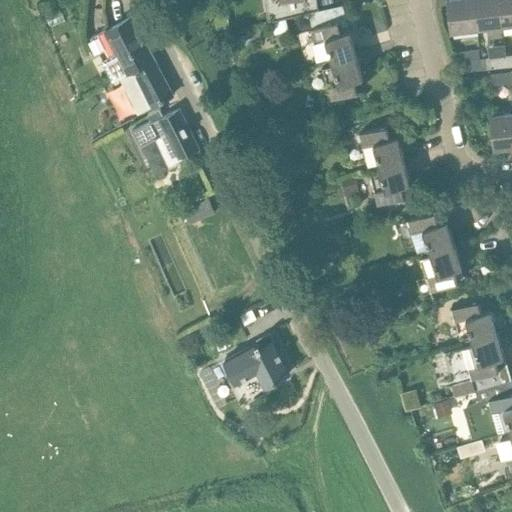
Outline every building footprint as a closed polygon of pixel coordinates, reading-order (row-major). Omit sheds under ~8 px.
[(279,0),(282,11),(268,14),(270,20),(319,8),(317,0),(279,0)] [(478,28),(474,0),(447,0),(452,31),(478,28)] [(474,0),(478,28),(503,25),(499,0),(474,0)] [(511,0),(499,0),(503,25),(511,23),(511,0)] [(224,27),(221,10),(211,12),(214,28),(224,27)] [(135,65),(154,57),(133,15),(91,37),(113,80),(121,76),(137,68),(135,65)] [(331,55),(332,58),(356,51),(350,29),(342,31),(338,19),(310,27),(320,58),(331,55)] [(483,69),(481,57),(480,57),(479,48),(449,51),(454,73),(483,69)] [(332,58),(333,63),(322,67),(331,98),(358,90),(355,79),(364,76),(356,51),(332,58)] [(481,57),(483,69),(508,66),(506,54),(481,57)] [(137,68),(121,76),(139,110),(151,104),(173,93),(154,57),(135,65),(137,68)] [(511,82),(511,70),(486,73),(488,85),(511,82)] [(148,112),(151,120),(132,129),(132,130),(134,129),(141,144),(160,135),(165,147),(170,145),(176,159),(199,148),(180,107),(163,114),(159,107),(148,112)] [(511,145),(511,112),(491,115),(495,148),(511,145)] [(390,136),(386,124),(359,131),(367,163),(379,160),(380,164),(404,158),(398,134),(390,136)] [(380,164),(380,166),(368,169),(377,203),(405,196),(402,184),(410,182),(404,158),(380,164)] [(360,192),(356,177),(341,180),(345,196),(360,192)] [(189,222),(214,212),(209,200),(184,210),(189,222)] [(430,249),(454,242),(447,218),(452,216),(448,204),(408,218),(418,248),(429,245),(430,249)] [(430,249),(432,254),(422,258),(428,275),(426,276),(430,289),(464,277),(461,266),(462,265),(454,242),(430,249)] [(471,334),(473,339),(497,331),(490,307),(482,310),(478,298),(451,306),(460,337),(471,334)] [(473,339),(474,342),(442,352),(455,395),(510,377),(497,331),(473,339)] [(256,343),(224,358),(246,402),(268,391),(265,384),(289,372),(272,339),(261,345),(259,341),(259,340),(255,342),(256,343)] [(511,384),(510,377),(455,395),(475,389),(478,401),(462,406),(471,436),(509,425),(510,430),(511,429),(511,384)] [(448,398),(434,402),(438,416),(452,411),(448,398)] [(511,429),(510,430),(511,434),(501,438),(511,476),(511,429)]
